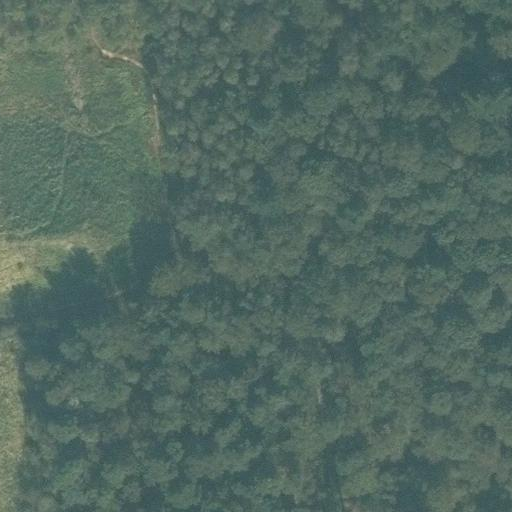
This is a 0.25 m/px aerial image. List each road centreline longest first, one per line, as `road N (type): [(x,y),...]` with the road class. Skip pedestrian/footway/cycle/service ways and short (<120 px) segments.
road 1 (track): [(511,221),(0,315)]
road 2 (track): [(90,0),(121,293)]
